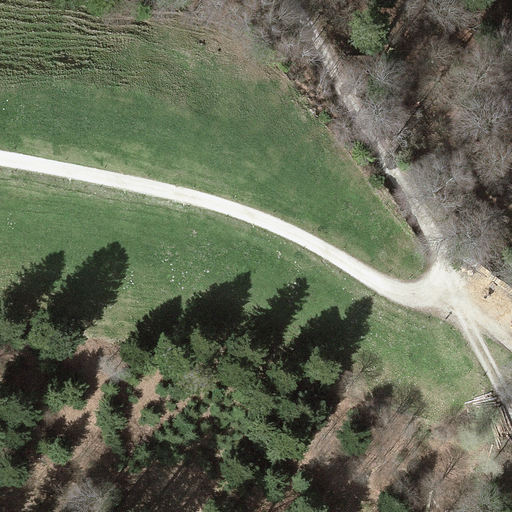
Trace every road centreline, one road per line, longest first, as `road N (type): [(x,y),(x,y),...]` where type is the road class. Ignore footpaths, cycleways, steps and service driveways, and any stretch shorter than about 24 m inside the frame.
road 1 (unclassified): [(285,0),(445,265),(446,279)]
road 2 (track): [(511,422),(455,296)]
